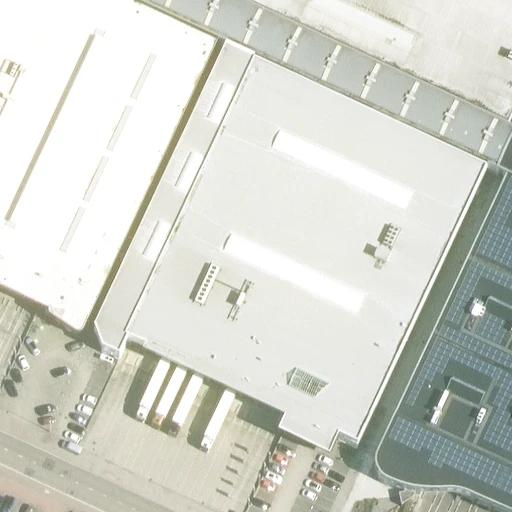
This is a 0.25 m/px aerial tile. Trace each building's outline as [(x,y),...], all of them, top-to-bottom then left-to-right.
[(88,326),(118,260),(217,48),(113,0),(0,0),(0,293),(49,316),(49,317),(48,319),(49,321),(50,322),(75,338),(77,339),(80,339),(82,338),(83,336),(88,326)] [(113,0),(217,48),(218,47),(225,51),(236,56),(254,64),(254,65),(486,173),(486,172),(495,176),(497,177),(511,144),(511,134),(506,132),(507,131),(224,0),(224,1),(222,0),(113,0)] [(511,0),(224,0),(507,131),(511,120),(511,0)] [(357,451),(486,173),(254,65),(254,64),(236,56),(225,51),(93,334),(101,354),(118,363),(127,344),(145,352),(143,355),(285,421),(279,436),(281,437),(330,460),(338,442),(357,451)] [(511,511),(511,144),(497,177),(506,181),(394,421),(378,456),(376,461),(374,465),(374,467),(374,469),(374,471),(375,473),(375,475),(377,479),(380,482),(381,484),(383,485),(384,486),(386,487),(395,491),(400,492),(405,494),(404,494),(403,495),(399,496),(399,497),(401,497),(403,505),(401,507),(401,508),(409,503),(411,502),(413,500),(414,497),(415,496),(419,497),(427,482),(492,511),(511,511)]
